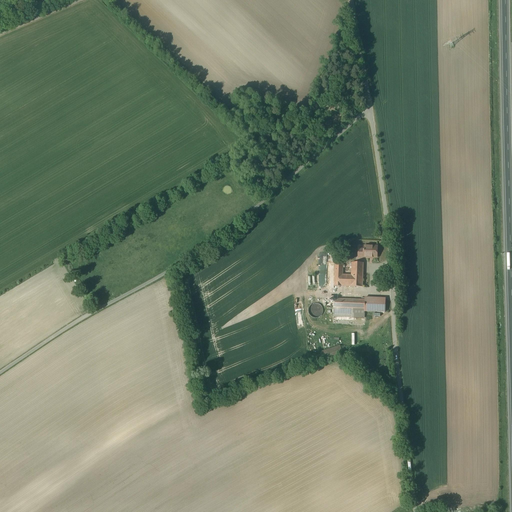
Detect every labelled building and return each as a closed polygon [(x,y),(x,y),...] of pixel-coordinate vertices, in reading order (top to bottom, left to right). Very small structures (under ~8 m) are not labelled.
[(378,247),(364,246),(364,250),(359,250),(358,257),(369,257),(369,258),(374,258),(377,258),(378,247)] [(363,263),(352,263),(352,276),(363,276),(363,263)] [(352,276),(343,275),(343,268),(335,267),(335,286),(342,287),(342,286),(351,287),(363,287),(363,276),(352,276)] [(385,299),(365,298),(365,300),(365,312),(385,313),(385,299)] [(365,300),(334,299),(333,317),(354,317),(354,315),(365,315),(365,312),(365,300)] [(311,306),(309,309),(309,313),(311,315),(313,317),(316,318),(320,317),(322,315),(324,312),(324,309),(322,306),(319,304),(316,303),(313,304),(311,306)] [(340,346),(320,352),(323,361),(343,355),(340,346)]
